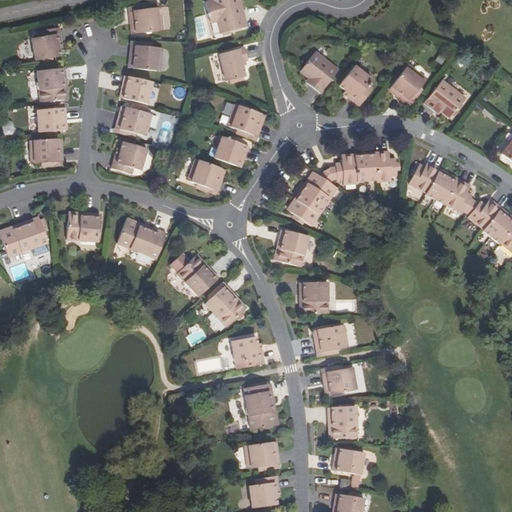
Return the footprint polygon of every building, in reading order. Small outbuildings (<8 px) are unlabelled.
[(243,14),(239,15),(235,0),(216,0),(204,3),(208,20),(216,18),(220,34),(246,27),(243,14)] [(160,8),(151,9),(128,12),(130,24),(135,24),(136,34),(159,31),(157,18),(161,18),(160,8)] [(59,50),(58,44),(61,43),(58,28),(37,32),(38,38),(31,39),(35,61),(60,57),(59,50)] [(159,49),(153,48),(131,46),(129,58),(134,59),(133,68),(156,71),(157,59),(159,49)] [(227,84),(230,83),(244,79),(246,79),(243,69),(242,65),(245,64),(248,63),(245,49),(219,57),(227,84)] [(313,81),(309,85),(320,94),(338,71),(314,53),(300,71),(309,78),(313,81)] [(438,54),(434,61),(441,65),(445,58),(438,54)] [(399,93),(396,97),(406,104),(420,87),(423,82),(415,76),(418,73),(408,65),(391,87),(399,93)] [(350,95),(348,97),(359,106),(373,90),(368,86),(372,80),(354,66),(350,72),(348,70),(344,74),(346,77),(339,86),(345,91),(350,95)] [(64,100),(62,81),(66,81),(64,68),(37,72),(40,103),(64,100)] [(415,76),(423,82),(426,79),(418,73),(415,76)] [(125,89),(122,99),(147,105),(152,83),(124,76),(121,88),(125,89)] [(441,84),(424,106),(435,115),(439,110),(442,113),(452,120),(465,102),(441,84)] [(399,93),(391,87),(389,91),(396,97),(399,93)] [(423,89),(420,87),(406,104),(410,107),(423,89)] [(227,125),(234,105),(226,102),(219,122),(227,125)] [(235,118),(239,106),(235,105),(231,117),(235,118)] [(236,129),(258,136),(262,125),(258,123),(261,114),(257,113),(252,111),(253,108),(247,106),(246,108),(239,106),(235,118),(231,117),(228,125),(236,129)] [(63,131),(62,121),(66,121),(65,108),(36,111),(39,133),(63,131)] [(137,134),(146,137),(148,127),(144,126),(148,114),(125,108),(122,117),(118,116),(115,128),(137,134)] [(137,134),(115,128),(114,133),(135,139),(137,134)] [(256,141),(258,136),(236,129),(235,133),(256,141)] [(237,166),(241,157),(245,158),(249,147),(222,137),(214,158),(237,166)] [(39,163),(62,162),(62,149),(57,150),(57,140),(33,141),(34,153),(30,153),(30,163),(39,163)] [(118,155),(115,154),(111,169),(131,175),(133,169),(139,171),(146,150),(123,142),(120,149),(118,155)] [(511,165),(511,145),(502,158),(511,165)] [(335,168),(336,180),(336,181),(343,180),(343,185),(356,184),(356,182),(376,181),(376,183),(390,182),(390,177),(396,177),(395,172),(395,164),(395,160),(389,160),(388,152),(374,153),(374,156),(355,157),(354,155),(341,156),(341,164),(335,164),(335,168)] [(197,184),(217,192),(222,180),(218,179),(221,169),(199,161),(195,173),(191,171),(188,181),(197,184)] [(462,214),(467,204),(471,198),(472,196),(467,193),(471,186),(458,179),(456,182),(439,173),(441,169),(428,162),(424,169),(418,166),(408,183),(425,193),(424,195),(444,206),(445,205),(462,214)] [(323,174),(320,177),(329,184),(332,180),(336,180),(335,168),(330,169),(326,171),(323,174)] [(456,182),(458,179),(441,169),(439,173),(456,182)] [(294,215),(305,222),(312,227),(320,216),(317,215),(328,199),(330,200),(338,190),(329,184),(320,177),(312,172),(305,183),(307,185),(296,200),(294,199),(287,210),(294,215)] [(307,185),(305,183),(294,199),(296,200),(307,185)] [(216,196),(217,192),(197,184),(195,188),(216,196)] [(467,204),(474,209),(479,204),(471,198),(467,204)] [(317,215),(320,216),(330,200),(328,199),(317,215)] [(481,201),(479,204),(474,209),(468,217),(484,229),(482,231),(499,244),(500,243),(511,252),(511,222),(499,212),(501,209),(490,199),(485,205),(481,201)] [(511,222),(511,217),(501,209),(499,212),(511,222)] [(87,218),(68,216),(66,240),(97,243),(100,214),(87,214),(87,218)] [(303,226),(305,222),(294,215),(292,219),(303,226)] [(0,235),(0,236),(8,258),(47,244),(38,217),(25,222),(27,226),(0,235)] [(152,233),(153,229),(126,218),(125,222),(152,233)] [(0,235),(27,226),(25,222),(0,231),(0,235)] [(152,233),(125,222),(116,244),(155,260),(166,234),(153,229),(152,233)] [(282,244),(277,262),(300,267),(308,237),(281,230),(278,242),(282,244)] [(282,244),(278,242),(273,261),(277,262),(282,244)] [(209,269),(207,272),(193,258),(188,263),(181,255),(170,266),(177,274),(176,275),(197,298),(218,278),(209,269)] [(207,272),(209,269),(196,255),(193,258),(207,272)] [(303,296),(304,314),(327,314),(327,283),(299,283),(299,296),(303,296)] [(243,311),(230,298),(233,295),(225,285),(204,305),(226,328),(243,311)] [(230,298),(243,311),(246,309),(233,295),(230,298)] [(192,346),(207,338),(199,323),(184,330),(192,346)] [(345,325),(348,347),(356,346),(353,324),(345,325)] [(342,338),(339,326),(317,330),(319,340),(314,341),(316,353),(338,349),(348,348),(346,338),(342,338)] [(261,350),(258,351),(257,345),(255,337),(231,342),(234,364),(241,363),(242,368),(264,364),(261,350)] [(338,349),(316,353),(317,358),(339,353),(338,349)] [(353,368),(343,369),(321,373),(324,386),(328,385),(330,395),(353,391),(351,379),(355,378),(353,368)] [(274,426),(269,398),(273,398),(270,384),(243,389),(250,430),(274,426)] [(274,426),(278,426),(273,398),(269,398),(274,426)] [(331,421),(332,439),(356,438),(355,407),(327,408),(328,421),(331,421)] [(250,458),(251,468),(257,467),(278,464),(277,452),(272,452),(271,443),(248,446),(250,458)] [(337,460),(334,459),(332,471),(360,476),(364,453),(339,449),(337,460)] [(276,498),(275,492),(278,491),(276,476),(254,480),(255,485),(248,487),(251,509),(276,505),(276,498)] [(349,481),(341,480),(339,488),(348,490),(349,481)] [(337,507),(336,511),(360,511),(363,499),(335,494),(333,507),(337,507)]
